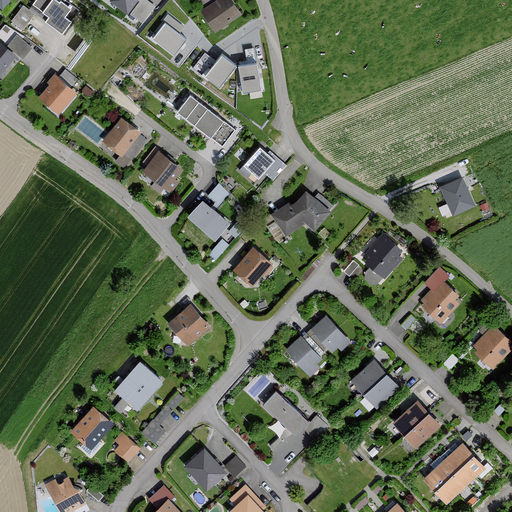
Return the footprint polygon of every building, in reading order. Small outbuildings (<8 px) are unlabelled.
[(8,0),(0,0),(0,8),(1,9),(8,0)] [(36,0),(31,8),(64,31),(76,14),(56,0),(36,0)] [(112,0),(126,11),(127,9),(128,7),(133,0),(112,0)] [(155,5),(149,0),(133,0),(128,7),(127,9),(142,21),(155,5)] [(213,32),(240,15),(230,0),(199,0),(198,1),(202,7),(198,10),(213,32)] [(186,37),(164,20),(153,34),(174,51),(186,37)] [(31,49),(16,36),(7,46),(22,59),(31,49)] [(0,73),(14,57),(0,45),(0,73)] [(236,63),(222,51),(215,60),(205,51),(194,66),(203,74),(206,71),(221,83),(236,63)] [(262,90),(258,58),(238,61),(242,93),(262,90)] [(38,96),(59,113),(76,93),(53,74),(46,83),(48,84),(38,96)] [(237,129),(191,92),(177,109),(223,146),(237,129)] [(146,137),(119,117),(101,142),(119,155),(113,162),(122,169),(146,137)] [(287,166),(270,152),(266,157),(256,149),(241,167),(257,181),(263,174),(273,182),(287,166)] [(185,172),(157,151),(141,172),(169,194),(185,172)] [(474,205),(461,177),(439,187),(452,216),(474,205)] [(200,199),(185,217),(213,240),(228,222),(216,212),(232,192),(220,182),(208,196),(215,202),(211,207),(200,199)] [(317,193),(314,198),(304,191),(290,207),(287,203),(270,215),(285,236),(303,225),(313,233),(334,206),(317,193)] [(403,251),(381,234),(361,260),(383,277),(403,251)] [(216,259),(229,244),(223,238),(209,253),(216,259)] [(272,267),(252,248),(231,270),(252,289),(272,267)] [(462,298),(440,279),(419,304),(440,323),(462,298)] [(209,327),(187,304),(167,323),(188,346),(209,327)] [(348,344),(323,316),(309,329),(334,357),(348,344)] [(511,348),(511,343),(492,326),(470,351),(493,370),(511,348)] [(324,363),(298,336),(283,351),(310,377),(324,363)] [(398,388),(372,360),(350,381),(376,409),(398,388)] [(159,380),(138,361),(113,389),(134,407),(159,380)] [(274,392),(261,404),(293,436),(300,429),(312,442),(327,428),(313,414),(305,422),(274,392)] [(173,398),(142,432),(154,443),(166,430),(160,424),(178,403),(173,398)] [(416,402),(393,423),(415,447),(438,425),(416,402)] [(112,424),(92,406),(68,432),(89,450),(112,424)] [(140,450),(121,432),(114,440),(119,444),(113,451),(127,464),(140,450)] [(460,443),(423,477),(444,501),(482,467),(460,443)] [(224,472),(202,448),(183,466),(205,490),(224,472)] [(228,473),(233,478),(247,465),(236,453),(223,464),(230,471),(228,473)] [(70,472),(47,483),(61,511),(66,511),(85,504),(70,472)] [(261,511),(247,497),(231,511),(261,511)] [(177,511),(166,500),(153,511),(177,511)]
